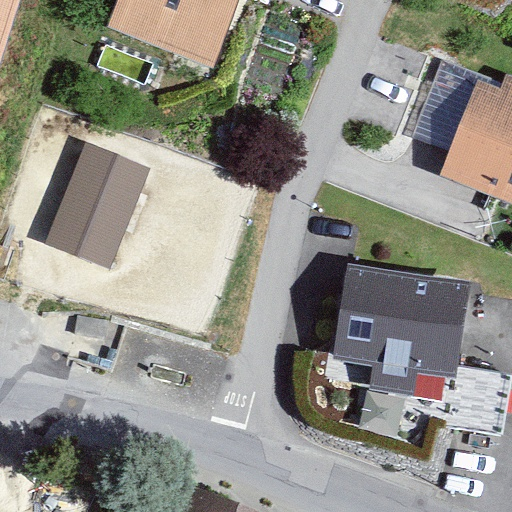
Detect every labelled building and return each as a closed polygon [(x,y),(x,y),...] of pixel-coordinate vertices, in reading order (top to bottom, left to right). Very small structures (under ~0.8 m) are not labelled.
[(0,0),(0,110),(35,0),(0,0)] [(126,0),(109,43),(221,83),(249,0),(126,0)] [(503,105),(479,96),(440,192),(511,221),(511,92),(508,91),(503,105)] [(149,182),(82,156),(42,256),(109,282),(149,182)] [(431,292),(349,278),(330,380),(369,387),(365,409),(418,419),(422,393),(457,399),(476,301),(431,292)] [(213,511),(174,494),(167,511),(213,511)]
